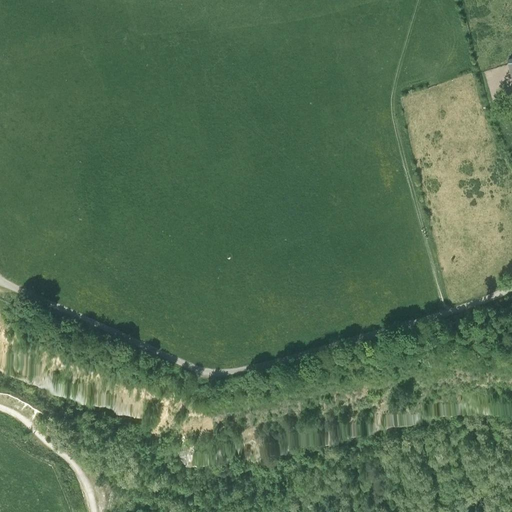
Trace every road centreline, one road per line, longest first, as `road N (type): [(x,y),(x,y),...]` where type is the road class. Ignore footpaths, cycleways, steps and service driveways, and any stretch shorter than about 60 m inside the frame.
road 1 (unclassified): [(0,278),(199,366),(229,371),(445,313),(511,286)]
road 2 (track): [(93,511),(70,462),(0,407)]
